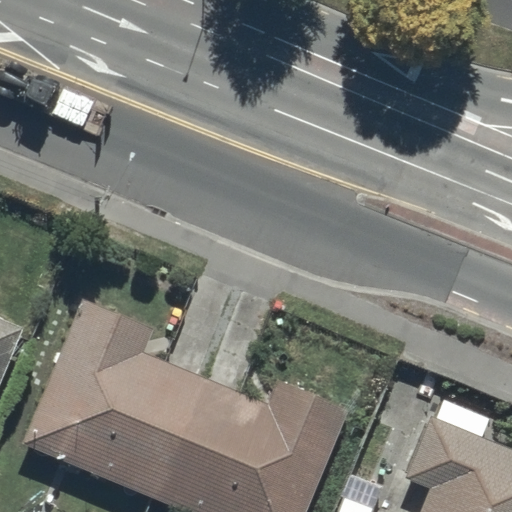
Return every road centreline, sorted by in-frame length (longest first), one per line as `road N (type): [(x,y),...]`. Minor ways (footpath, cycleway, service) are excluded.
road 1 (secondary): [(0,32),(71,50),(511,232)]
road 2 (secondary): [(240,0),(511,105)]
